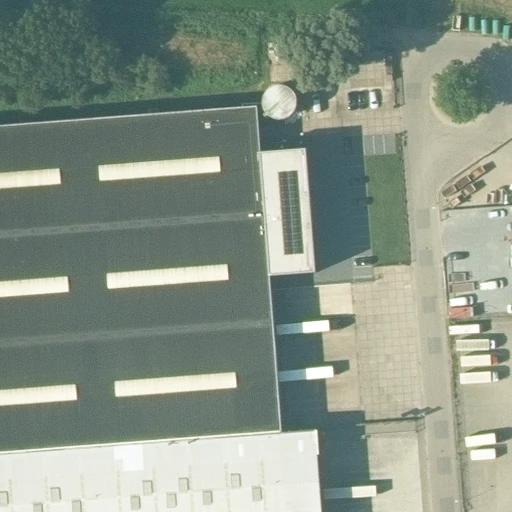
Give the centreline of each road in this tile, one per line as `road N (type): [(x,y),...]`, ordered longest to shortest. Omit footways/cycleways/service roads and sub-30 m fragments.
road 1 (unclassified): [(445,511),(421,185),(433,153)]
road 2 (unclassified): [(433,153),(489,125),(501,92),(492,69),(458,55),(433,65),(421,102)]
